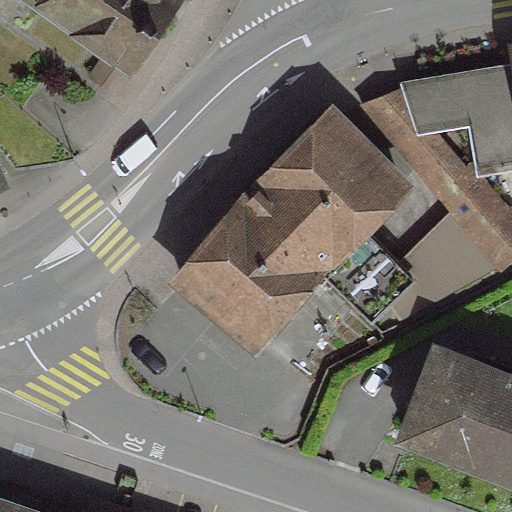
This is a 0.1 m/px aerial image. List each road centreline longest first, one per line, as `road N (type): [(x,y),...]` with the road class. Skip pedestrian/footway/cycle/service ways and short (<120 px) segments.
road 1 (residential): [(381,511),(123,419),(62,381),(0,309)]
road 2 (secondary): [(0,282),(99,226),(243,74),(343,17)]
